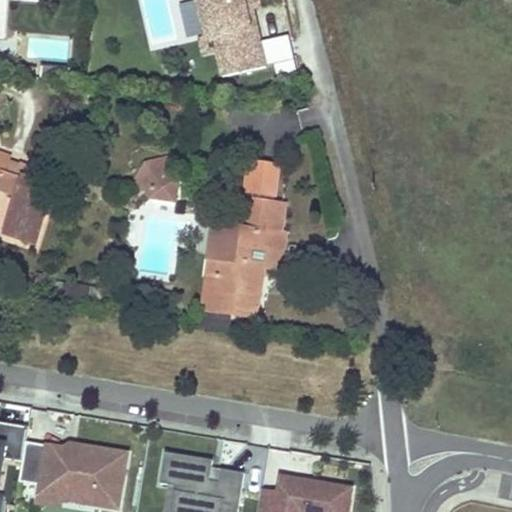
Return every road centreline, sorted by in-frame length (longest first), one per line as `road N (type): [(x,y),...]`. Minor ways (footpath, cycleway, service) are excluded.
road 1 (residential): [(305,0),(373,279),(394,433)]
road 2 (residential): [(0,371),(394,433)]
road 3 (residential): [(408,511),(437,471),(511,461)]
road 4 (residential): [(511,459),(394,433)]
